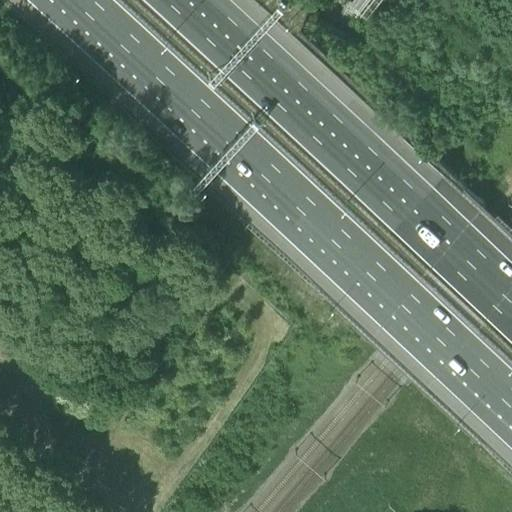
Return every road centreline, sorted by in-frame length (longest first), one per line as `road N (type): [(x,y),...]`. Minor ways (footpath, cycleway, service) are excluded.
road 1 (motorway): [(76,0),(511,399)]
road 2 (motorway): [(511,304),(175,0)]
